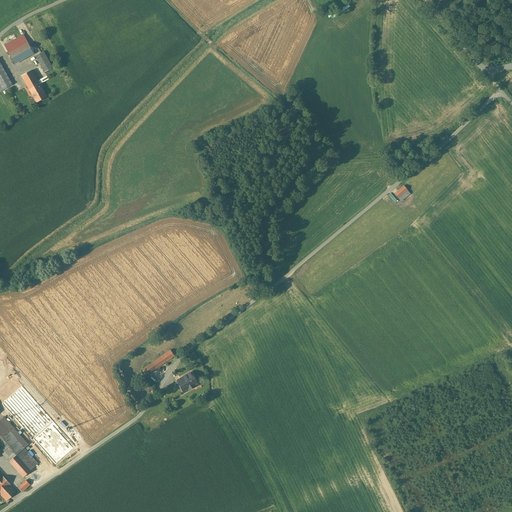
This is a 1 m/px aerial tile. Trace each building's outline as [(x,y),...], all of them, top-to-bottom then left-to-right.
[(34,53),(23,34),(4,45),(14,64),(34,53)] [(52,67),(43,51),(35,56),(44,72),(52,67)] [(0,91),(12,85),(0,62),(0,91)] [(47,96),(32,70),(21,76),(36,102),(47,96)] [(404,186),(394,194),(398,198),(408,190),(404,186)] [(410,193),(408,190),(398,198),(401,201),(410,193)] [(170,350),(142,369),(146,375),(174,356),(170,350)] [(191,372),(177,380),(184,392),(198,384),(191,372)] [(28,445),(3,417),(0,420),(0,450),(9,461),(24,448),(28,445)] [(38,464),(24,448),(9,461),(23,477),(31,470),(31,469),(38,464)] [(10,484),(0,473),(0,493),(6,500),(16,491),(15,491),(10,485),(10,484)] [(26,480),(19,486),(23,491),(30,484),(26,480)]
